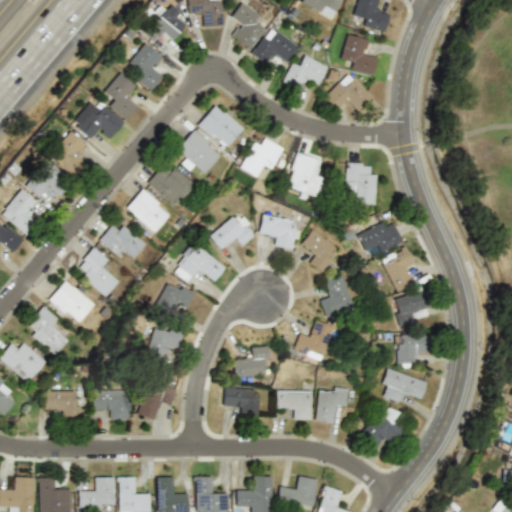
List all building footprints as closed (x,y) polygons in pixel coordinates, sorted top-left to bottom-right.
[(198,27),(220,26),(219,0),(185,0),(185,16),(198,16),(198,27)] [(320,12),(323,6),(334,11),(339,0),(300,0),(299,3),(320,12)] [(358,26),(380,34),(386,15),(375,12),(379,1),(376,0),(353,0),(350,13),(361,17),(358,26)] [(253,23),(259,15),(239,2),(227,19),(235,25),(228,35),(248,49),(261,29),(253,23)] [(150,41),(159,30),(169,39),(182,24),(174,16),(177,12),(166,3),(141,33),(150,41)] [(295,46),(268,26),(249,53),(266,66),(272,57),(282,64),(295,46)] [(368,75),(374,54),(364,51),(367,39),(344,33),(339,55),(348,58),(345,69),(368,75)] [(148,91),(162,73),(155,67),(162,58),(142,41),(126,60),(137,68),(130,76),(148,91)] [(299,89),(302,81),(315,86),(324,64),(303,56),(300,63),(289,59),(280,82),(299,89)] [(136,102),(129,96),(136,86),(117,71),(104,89),(112,95),(105,105),(124,119),(136,102)] [(369,96),(345,72),(321,96),(337,112),(346,103),(354,111),(369,96)] [(106,139),(120,122),(100,105),(95,110),(87,103),(73,120),(79,126),(76,129),(88,140),(96,131),(106,139)] [(223,149),(241,127),(212,103),(194,125),(223,149)] [(175,147),(183,152),(176,161),(190,171),(195,165),(203,172),(219,150),(189,128),(175,147)] [(86,143),(69,129),(50,152),(67,165),(86,143)] [(259,146),(250,142),(237,167),(254,176),(260,164),(268,168),(280,146),(264,138),(259,146)] [(282,187),(311,196),(323,160),(293,151),(282,187)] [(24,186),(40,199),(48,189),(55,194),(67,179),(44,161),(24,186)] [(373,204),(373,173),(363,173),(363,162),(343,162),(342,193),(351,193),(351,204),(373,204)] [(172,207),(193,184),(173,165),(166,173),(159,166),(145,181),(172,207)] [(169,214),(141,187),(123,207),(150,233),(169,214)] [(36,201),(19,188),(0,211),(0,215),(21,232),(34,216),(28,212),(36,201)] [(260,212),(256,231),(274,235),(272,245),(293,249),(300,212),(285,209),(284,217),(260,212)] [(252,232),(240,219),(236,223),(229,215),(206,236),(218,250),(234,235),(241,242),(252,232)] [(372,245),(375,252),(398,243),(388,218),(353,233),(361,250),(372,245)] [(0,248),(8,254),(20,238),(0,221),(0,248)] [(107,226),(95,240),(115,256),(121,248),(131,256),(142,242),(121,224),(115,232),(107,226)] [(307,262),(318,271),(336,250),(311,227),(297,243),(312,256),(307,262)] [(208,281),(220,265),(191,242),(169,270),(184,282),(194,270),(208,281)] [(79,277),(103,297),(116,281),(99,266),(106,258),(91,245),(79,259),(81,260),(76,266),(83,272),(79,277)] [(403,268),(411,264),(402,246),(377,259),(394,291),(411,283),(403,268)] [(340,273),(321,278),(326,298),(318,301),(321,312),(348,305),(340,273)] [(182,309),(191,293),(166,279),(152,303),(169,313),(173,304),(182,309)] [(61,280),(44,300),(60,313),(62,311),(75,321),(89,304),(79,295),(84,289),(77,283),(72,289),(61,280)] [(411,311),(424,308),(420,291),(389,298),(395,325),(414,320),(411,311)] [(26,321),(35,328),(28,336),(51,354),(64,339),(56,332),(62,324),(39,305),(26,321)] [(306,336),(298,333),(291,351),(316,361),(330,327),(312,320),(306,336)] [(175,348),(180,330),(153,321),(141,357),(160,363),(165,345),(175,348)] [(423,334),(394,334),(394,364),(413,364),(413,354),(423,354),(423,334)] [(7,343),(0,351),(0,362),(24,383),(43,360),(21,342),(15,349),(7,343)] [(261,375),(261,347),(249,347),(249,357),(230,357),(230,375),(261,375)] [(417,399),(422,380),(383,368),(375,394),(393,400),(395,392),(417,399)] [(10,386),(0,378),(0,415),(11,402),(3,395),(10,386)] [(157,403),(167,406),(172,389),(145,381),(135,415),(152,420),(157,403)] [(344,387),(315,385),(312,421),(331,422),(332,407),(343,407),(344,387)] [(257,388),(220,388),(220,406),(238,406),(238,417),(257,417),(257,388)] [(76,390),(41,390),(41,413),(76,413),(76,390)] [(106,409),(106,418),(120,418),(120,390),(88,390),(88,409),(106,409)] [(272,409),(290,409),(290,419),(309,419),(309,390),(272,390),(272,409)] [(369,446),(378,436),(385,442),(397,429),(390,422),(396,416),(384,404),(356,433),(369,446)] [(511,469),(500,468),(498,485),(511,486),(511,469)] [(214,511),(214,509),(224,509),(224,495),(212,495),(212,475),(192,475),(192,511),(214,511)] [(268,511),(268,475),(249,475),(249,486),(232,486),(232,508),(244,508),(244,511),(268,511)] [(29,511),(31,476),(10,476),(9,486),(0,485),(0,509),(2,510),(2,511),(29,511)] [(45,511),(66,511),(66,487),(54,487),(54,476),(34,476),(34,509),(45,509),(45,511)] [(111,476),(91,476),(91,486),(75,486),(75,509),(111,510),(111,476)] [(173,476),(153,476),(153,511),(184,511),(184,494),(173,494),(173,476)] [(276,486),(273,502),(307,508),(313,479),(294,476),(292,489),(276,486)] [(147,511),(147,491),(133,491),(133,478),(115,478),(115,511),(147,511)] [(342,491),(322,486),(314,511),(346,511),(347,510),(337,508),(342,491)] [(511,511),(495,500),(488,510),(490,511),(511,511)]
